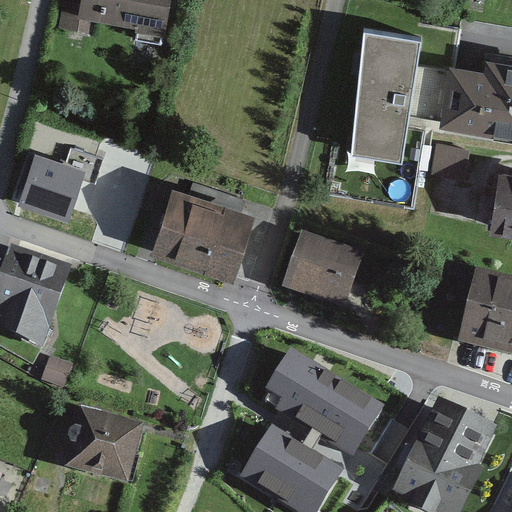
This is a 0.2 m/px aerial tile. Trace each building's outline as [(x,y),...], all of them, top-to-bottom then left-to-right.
[(165,38),(171,0),(80,0),(80,3),(63,0),(58,28),(88,33),(90,20),(135,28),(134,32),(165,38)] [(417,34),(366,27),(351,148),(402,155),(415,51),(417,34)] [(511,61),(488,58),(486,70),(453,64),(444,119),(511,130),(511,61)] [(470,147),(436,142),(432,172),(466,177),(470,147)] [(64,211),(77,171),(38,159),(26,199),(64,211)] [(511,233),(511,171),(502,169),(491,230),(511,233)] [(247,214),(174,190),(156,247),(229,270),(247,214)] [(356,257),(303,241),(288,288),(341,304),(356,257)] [(65,271),(12,252),(0,285),(0,308),(1,309),(0,311),(0,327),(40,342),(65,271)] [(511,282),(478,274),(462,344),(511,355),(511,282)] [(353,452),(382,405),(292,349),(263,396),(353,452)] [(50,355),(41,379),(65,387),(74,363),(50,355)] [(435,511),(458,511),(497,432),(440,404),(396,493),(435,511)] [(70,466),(125,480),(138,430),(83,415),(70,466)] [(303,511),(315,511),(342,469),(272,427),(243,475),(303,511)]
